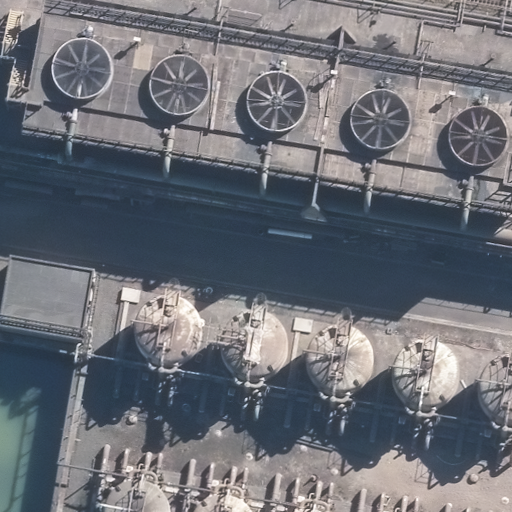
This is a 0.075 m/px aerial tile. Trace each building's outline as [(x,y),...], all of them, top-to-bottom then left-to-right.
[(139,346),(146,353),(155,358),(164,359),(174,358),(182,353),(189,345),(192,336),(192,326),(189,317),(183,309),(175,304),(166,302),(157,303),(148,306),(142,312),(137,320),(135,328),(136,337),(139,346)] [(227,366),(234,373),(242,377),(252,379),(262,377),(270,372),(276,365),(280,356),(280,346),(277,337),(271,329),(263,324),(253,322),(245,322),(236,326),(229,332),(225,339),(223,348),(223,357),(227,366)] [(313,381),(320,388),(329,393),(338,394),(348,393),(356,388),(363,380),(366,371),(366,361),(363,352),(357,344),(349,339),(340,337),(331,338),(322,341),(316,347),(311,355),(309,363),(310,372),(313,381)] [(386,396),(392,403),(401,408),(411,410),(420,408),(429,403),(435,395),(438,386),(439,377),(436,367),(430,360),(422,354),(412,352),(403,353),(395,356),(388,362),(383,370),(381,378),(382,387),(386,396)] [(478,412),(485,419),(494,423),(503,425),(511,423),(511,369),(505,368),(496,368),(487,372),(481,378),(476,385),(474,394),(475,403),(478,412)] [(175,511),(175,510),(172,501),(166,493),(158,488),(149,486),(140,486),(132,490),(125,496),(120,503),(118,511),(175,511)]
